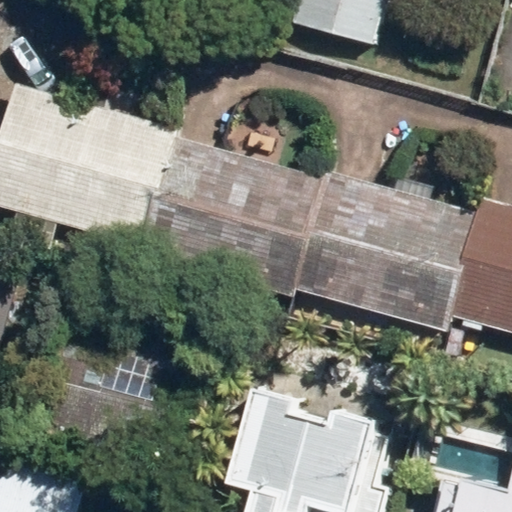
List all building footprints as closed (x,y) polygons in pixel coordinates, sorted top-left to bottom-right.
[(309,0),(304,22),(386,43),(397,0),(309,0)] [(454,315),(511,330),(511,199),(489,193),(485,210),(338,169),(335,178),(186,137),(188,129),(14,81),(0,132),(0,205),(142,245),(139,253),(291,295),(293,287),(449,330),(454,315)] [(0,347),(19,277),(0,271),(0,347)] [(23,426),(165,463),(193,359),(50,322),(23,426)] [(270,486),(263,511),(386,511),(392,489),(376,485),(389,436),(383,435),(387,421),(348,411),(344,424),(305,413),(309,398),(267,387),(241,478),(270,486)] [(0,467),(0,511),(79,511),(88,481),(2,459),(0,467)] [(511,511),(511,484),(481,477),(471,511),(511,511)]
